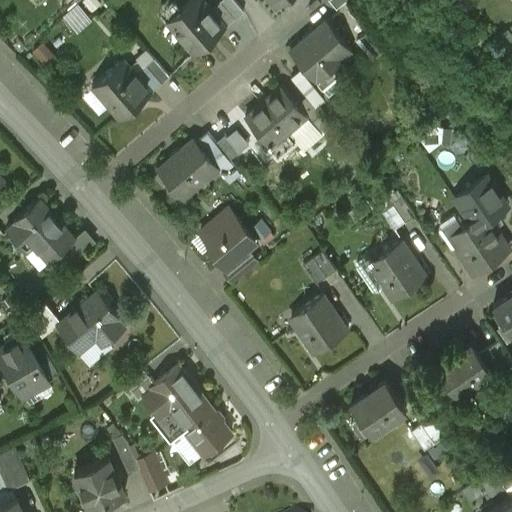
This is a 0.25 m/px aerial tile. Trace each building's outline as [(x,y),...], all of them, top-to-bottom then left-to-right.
[(212,8),(204,0),(188,0),(166,19),(194,52),(226,24),(212,8)] [(243,9),(235,0),(219,0),(220,1),(234,17),(243,9)] [(234,17),(220,1),(212,8),(226,24),(234,17)] [(326,17),(289,48),(314,77),(316,76),(314,74),(329,61),(348,45),(350,47),(351,46),(326,17)] [(511,62),(511,40),(502,49),(511,62)] [(169,74),(154,56),(145,64),(161,82),(169,74)] [(123,57),(92,85),(120,117),(151,89),(123,57)] [(329,61),(314,74),(316,76),(314,77),(322,86),(337,73),(338,72),(329,61)] [(337,73),(322,86),(328,92),(343,80),(337,73)] [(281,83),(245,115),(270,144),(271,143),(269,140),(285,127),(303,111),(305,113),(306,112),(296,101),(281,83)] [(332,124),(305,93),(296,101),(306,112),(323,131),(332,124)] [(248,142),(235,127),(226,134),(239,150),(248,142)] [(285,127),(269,140),(271,143),(270,144),(277,152),(294,138),(285,127)] [(215,139),(208,130),(199,138),(228,173),(237,166),(229,157),(215,139)] [(224,132),(215,139),(229,157),(239,150),(226,134),(224,132)] [(194,136),(158,167),(183,196),(219,164),(194,136)] [(344,155),(333,164),(340,173),(351,164),(344,155)] [(485,173),(454,195),(471,218),(483,210),(487,216),(506,203),(485,173)] [(415,213),(401,194),(392,201),(405,220),(415,213)] [(38,196),(14,219),(14,220),(6,227),(22,243),(29,237),(49,259),(75,235),(38,196)] [(230,207),(214,221),(212,220),(200,230),(211,242),(209,243),(219,256),(223,253),(231,262),(232,263),(249,249),(246,245),(255,237),(230,207)] [(471,218),(465,222),(458,213),(454,212),(439,222),(439,227),(451,246),(456,246),(460,244),(466,253),(464,254),(474,270),(508,247),(487,216),(483,210),(471,218)] [(372,257),(370,259),(384,280),(383,281),(392,297),(426,274),(401,237),(372,257)] [(335,267),(322,248),(303,261),(316,280),(335,267)] [(249,249),(232,263),(231,262),(224,268),(233,279),(257,259),(249,249)] [(370,254),(356,263),(373,288),(382,282),(383,281),(382,281),(384,280),(370,259),(372,257),(370,254)] [(60,319),(56,322),(78,348),(102,329),(109,338),(126,324),(119,315),(120,314),(99,287),(60,319)] [(511,289),(494,302),(511,328),(511,289)] [(322,291),(291,313),(306,333),(304,335),(314,350),(348,326),(322,291)] [(44,300),(27,316),(42,333),(56,322),(60,319),(44,300)] [(22,333),(0,345),(0,352),(23,392),(48,378),(22,333)] [(499,337),(479,350),(492,369),(511,356),(499,337)] [(471,339),(436,363),(457,393),(492,369),(471,339)] [(154,381),(142,390),(143,392),(157,409),(157,410),(165,403),(182,425),(184,426),(211,405),(178,362),(154,381)] [(143,367),(125,381),(132,390),(137,397),(143,392),(142,390),(154,381),(150,376),(143,367)] [(386,376),(351,400),(360,413),(372,430),(407,405),(386,376)] [(182,425),(165,403),(157,410),(157,409),(153,412),(170,434),(182,425)] [(211,405),(184,426),(203,451),(231,430),(211,405)] [(360,413),(349,421),(361,437),(372,430),(360,413)] [(430,414),(412,427),(425,445),(443,432),(430,414)] [(127,438),(122,432),(112,421),(106,425),(112,436),(127,470),(139,465),(136,458),(127,438)] [(35,436),(24,441),(30,452),(40,447),(35,436)] [(14,444),(0,450),(0,468),(9,487),(30,478),(14,444)] [(164,481),(156,462),(151,451),(136,458),(139,465),(141,469),(149,488),(164,481)] [(108,455),(74,470),(90,505),(124,491),(108,455)] [(511,455),(494,466),(505,486),(511,482),(511,455)] [(494,466),(481,475),(492,493),(505,486),(494,466)] [(22,511),(15,496),(0,502),(0,511),(22,511)] [(511,511),(511,498),(511,496),(482,511),(511,511)]
